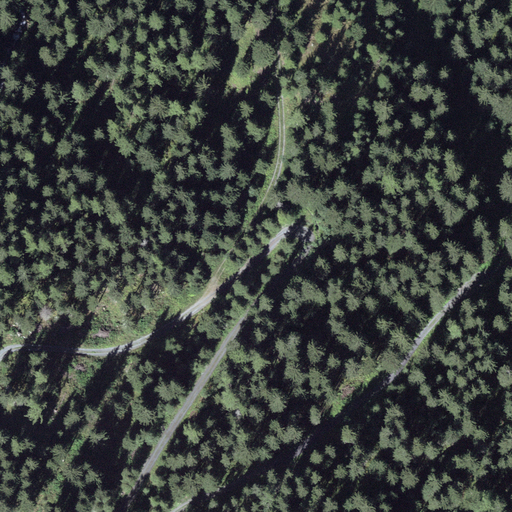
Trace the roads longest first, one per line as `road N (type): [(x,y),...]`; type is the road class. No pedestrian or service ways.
road 1 (track): [(121,511),(162,430),(312,238),(312,227),(301,222),(203,301),(119,347),(10,347),(0,364)]
road 2 (track): [(222,511),(387,378),(495,262)]
